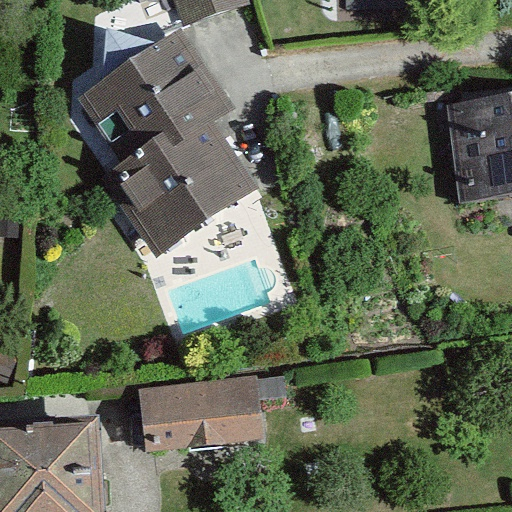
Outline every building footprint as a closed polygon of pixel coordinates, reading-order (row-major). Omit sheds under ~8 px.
[(173,0),(184,29),(251,6),(249,0),(173,0)] [(181,36),(83,102),(137,181),(215,128),(235,115),(181,36)] [(511,105),(448,111),(457,208),(511,202),(511,105)] [(261,196),(215,128),(137,181),(119,193),(165,260),(261,196)] [(256,381),(140,394),(147,452),(263,438),(256,381)] [(103,511),(98,422),(0,428),(0,511),(103,511)]
